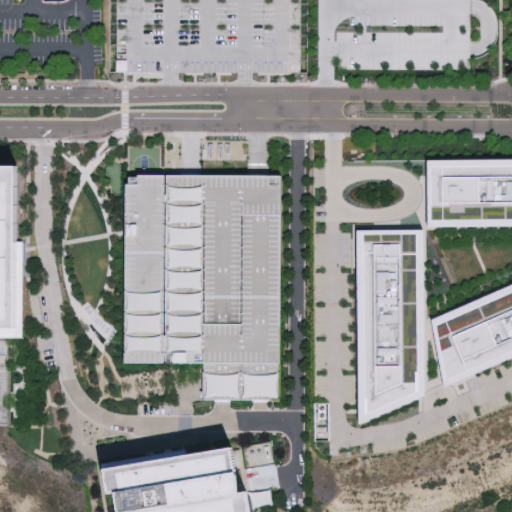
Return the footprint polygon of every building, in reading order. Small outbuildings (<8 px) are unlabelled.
[(305,74),(305,0),(108,0),(108,71),(305,74)] [(511,227),(511,160),(426,161),(426,228),(511,227)] [(0,165),(17,165),(16,242),(22,242),(21,338),(0,338),(0,165)] [(136,175),(280,176),(279,399),(203,399),(203,363),(124,363),(125,184),(126,184),(126,176),(136,176),(136,175)] [(421,231),(356,231),(358,425),(424,396),(421,231)] [(511,285),(431,321),(443,388),(511,358),(511,285)] [(104,469),(229,447),(237,491),(241,490),(245,511),(117,511),(114,493),(108,494),(104,469)]
